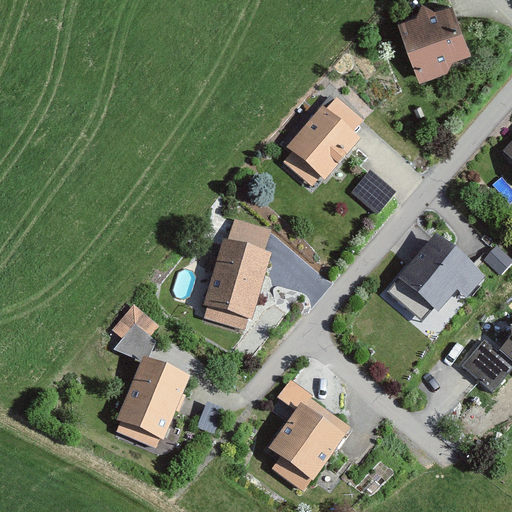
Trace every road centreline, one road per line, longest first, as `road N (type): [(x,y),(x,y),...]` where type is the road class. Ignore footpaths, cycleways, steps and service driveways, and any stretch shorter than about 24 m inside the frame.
road 1 (residential): [(511,100),(243,402)]
road 2 (track): [(0,418),(172,511)]
